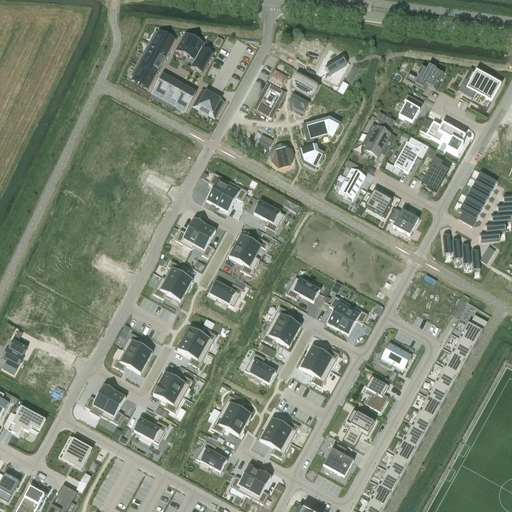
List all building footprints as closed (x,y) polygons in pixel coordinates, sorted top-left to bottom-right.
[(155,33),(148,45),(168,55),(176,41),(175,41),(174,44),(157,34),(159,32),(158,32),(157,34),(155,33)] [(185,35),(175,52),(185,58),(195,40),(185,35)] [(195,40),(185,58),(194,63),(202,50),(204,46),(195,40)] [(244,51),(255,55),(259,45),(248,40),(244,51)] [(148,45),(142,56),(162,66),(168,55),(148,45)] [(194,63),(191,69),(202,75),(214,55),(213,55),(213,56),(202,50),(194,63)] [(329,50),(317,74),(340,86),(352,61),(329,50)] [(142,56),(136,67),(156,77),(162,66),(142,56)] [(136,67),(130,78),(132,79),(131,82),(132,79),(149,88),(148,91),(156,77),(136,67)] [(409,75),(405,82),(425,93),(428,87),(435,91),(444,75),(429,67),(427,70),(422,67),(416,79),(409,75)] [(275,70),(267,83),(281,91),(288,77),(275,70)] [(472,73),(468,82),(472,84),(469,90),(476,94),(475,96),(478,97),(474,103),(479,106),(478,109),(486,113),(502,84),(482,73),(479,77),(472,73)] [(161,77),(152,95),(163,101),(173,84),(162,78),(162,77),(161,77)] [(301,77),(295,90),(301,93),(308,97),(315,85),(308,81),(301,77)] [(343,83),(339,92),(344,95),(348,85),(343,83)] [(173,84),(163,101),(174,107),(184,90),(173,84)] [(268,86),(255,108),(272,117),(284,95),(268,86)] [(184,90),(174,107),(185,113),(185,114),(195,96),(184,90)] [(323,91),(316,105),(329,112),(336,99),(323,91)] [(199,108),(197,112),(210,119),(212,116),(214,112),(216,108),(218,105),(220,101),(206,94),(204,98),(202,101),(201,105),(199,108)] [(293,97),(289,104),(291,110),(302,116),(308,106),(293,97)] [(406,107),(399,119),(412,126),(420,113),(419,112),(423,105),(407,97),(402,105),(406,107)] [(379,114),(376,121),(379,122),(387,127),(392,129),(395,123),(379,114)] [(194,115),(190,127),(206,133),(211,122),(194,115)] [(329,121),(316,125),(321,139),(327,137),(332,140),(340,127),(329,121)] [(425,121),(423,125),(434,132),(430,140),(440,145),(444,138),(451,142),(446,152),(457,158),(463,147),(461,146),(465,138),(442,126),(441,129),(433,124),(432,125),(425,121)] [(376,128),(384,132),(387,127),(379,122),(376,128)] [(306,128),(303,129),(307,143),(321,139),(316,125),(306,128)] [(371,137),(363,152),(364,150),(378,158),(377,160),(378,160),(385,148),(390,150),(396,139),(391,137),(391,136),(384,132),(376,128),(372,126),(367,135),(371,137)] [(262,137),(256,148),(267,153),(273,142),(262,137)] [(407,144),(394,168),(408,175),(417,159),(422,162),(425,157),(429,150),(411,140),(408,145),(407,144)] [(271,152),(270,158),(271,164),(278,171),(290,167),(293,158),(291,152),(287,147),(281,146),(276,148),(271,152)] [(316,148),(301,152),(304,163),(316,170),(323,157),(317,153),(316,148)] [(425,157),(434,162),(435,161),(438,163),(442,157),(429,150),(425,157)] [(421,186),(423,187),(436,194),(450,169),(438,163),(435,161),(434,162),(421,186)] [(351,171),(338,194),(339,195),(339,194),(352,201),(352,202),(353,202),(365,179),(354,173),(357,167),(348,162),(345,168),(351,171)] [(481,175),(477,182),(494,191),(498,185),(481,175)] [(214,189),(206,203),(217,209),(230,185),(214,176),(208,186),(214,189)] [(476,183),(473,190),(490,199),(493,192),(476,183)] [(230,185),(217,209),(228,215),(236,201),(241,204),(247,194),(230,185)] [(472,191),(468,197),(485,207),(489,200),(472,191)] [(367,193),(361,202),(367,205),(365,209),(383,219),(389,208),(390,208),(392,203),(380,197),(373,193),(372,196),(367,193)] [(468,199),(464,205),(481,214),(484,208),(468,199)] [(260,204),(253,216),(267,224),(264,229),(275,235),(284,217),(260,204)] [(463,207),(460,213),(477,222),(480,216),(463,207)] [(511,208),(498,209),(499,216),(511,215),(511,208)] [(395,211),(389,222),(395,225),(392,229),(409,238),(418,222),(402,212),(401,214),(395,211)] [(476,223),(462,215),(458,221),(472,229),(476,223)] [(511,217),(492,219),(493,226),(511,224),(511,217)] [(180,232),(175,243),(192,252),(193,250),(192,250),(205,227),(194,221),(186,235),(180,232)] [(205,227),(192,250),(193,250),(203,255),(201,257),(208,261),(213,251),(208,248),(216,233),(205,227)] [(505,227),(486,229),(487,235),(506,234),(505,227)] [(500,236),(481,238),(481,245),(500,243),(500,236)] [(241,238),(235,249),(255,260),(255,259),(261,250),(265,252),(268,246),(258,240),(255,245),(241,238)] [(450,238),(443,239),(445,258),(452,257),(450,238)] [(460,243),(453,244),(455,263),(461,262),(460,243)] [(235,249),(229,260),(243,267),(240,273),(250,279),(260,262),(255,259),(255,260),(235,249)] [(469,249),(462,249),(464,268),(471,268),(469,249)] [(494,253),(488,249),(480,263),(486,267),(494,253)] [(479,254),(472,255),(474,274),(481,273),(479,254)] [(164,281),(186,293),(192,282),(178,275),(181,269),(171,263),(167,270),(170,271),(164,281)] [(421,278),(411,296),(418,300),(417,301),(422,304),(420,308),(431,314),(433,310),(438,313),(446,299),(441,296),(444,291),(421,278)] [(162,279),(153,296),(163,302),(166,297),(180,304),(186,293),(164,281),(162,279)] [(295,280),(286,297),(296,303),(299,297),(313,305),(320,293),(295,280)] [(236,281),(233,287),(243,292),(246,287),(236,281)] [(216,284),(209,296),(233,310),(243,292),(233,287),(230,292),(216,284)] [(30,311),(26,319),(35,324),(40,316),(45,319),(52,307),(50,307),(54,299),(37,290),(33,298),(37,300),(31,311),(30,311)] [(334,312),(326,326),(337,332),(351,308),(335,298),(329,309),(334,312)] [(351,308),(337,332),(348,338),(356,324),(362,327),(367,317),(351,308)] [(279,309),(270,326),(295,339),(301,328),(287,321),(290,315),(279,309)] [(464,336),(461,341),(474,348),(487,325),(474,318),(469,327),(468,326),(463,335),(464,336)] [(270,326),(261,342),(271,348),(274,342),(289,350),(295,339),(270,326)] [(189,330),(183,341),(208,355),(217,338),(206,332),(203,338),(189,330)] [(6,350),(2,358),(7,361),(3,370),(14,376),(23,359),(22,358),(27,350),(17,344),(22,336),(18,333),(8,351),(6,350)] [(131,336),(122,353),(124,354),(124,353),(146,366),(152,355),(138,347),(141,341),(131,336)] [(456,350),(453,356),(466,363),(474,348),(461,341),(460,340),(455,350),(456,350)] [(183,341),(177,352),(191,360),(188,365),(199,371),(208,355),(183,341)] [(381,361),(403,373),(411,358),(412,358),(389,345),(389,346),(390,347),(382,361),(381,361)] [(312,349),(306,360),(330,374),(339,357),(329,351),(326,357),(312,349)] [(116,362),(113,369),(123,374),(126,369),(140,377),(146,366),(124,353),(124,354),(118,364),(116,362)] [(448,365),(445,371),(458,378),(466,363),(453,356),(452,355),(447,364),(448,365)] [(254,356),(244,373),(269,387),(276,375),(261,367),(264,361),(254,356)] [(306,360),(300,371),(314,379),(311,384),(321,390),(330,374),(306,360)] [(440,380),(437,385),(450,393),(458,378),(445,371),(444,370),(438,379),(440,380)] [(165,375),(159,386),(183,400),(192,383),(182,377),(179,383),(165,375)] [(371,380),(365,391),(377,398),(375,401),(370,398),(369,399),(365,406),(370,409),(380,415),(387,403),(382,400),(383,397),(391,384),(385,380),(382,386),(371,380)] [(432,395),(429,400),(442,407),(450,393),(437,385),(435,385),(430,394),(432,395)] [(159,386),(153,397),(167,405),(164,410),(174,416),(183,400),(159,386)] [(90,399),(84,409),(91,413),(93,408),(103,414),(114,394),(103,388),(96,402),(90,399)] [(0,421),(1,421),(3,417),(9,406),(3,402),(1,402),(4,397),(0,394),(0,421)] [(103,414),(100,418),(117,427),(123,417),(118,414),(125,400),(114,394),(103,414)] [(229,398),(220,415),(245,428),(251,417),(237,409),(240,404),(229,398)] [(424,409),(421,415),(433,422),(442,407),(429,400),(427,399),(422,408),(424,409)] [(12,433),(11,435),(18,438),(21,431),(28,435),(31,430),(39,434),(39,433),(45,423),(29,414),(21,409),(17,415),(12,426),(15,428),(12,433)] [(350,428),(342,443),(354,450),(359,441),(356,440),(360,433),(367,437),(374,425),(353,413),(349,421),(346,426),(350,428)] [(416,424),(413,430),(425,437),(433,422),(421,415),(419,414),(414,423),(416,424)] [(220,415),(211,431),(222,437),(225,431),(239,439),(245,428),(220,415)] [(140,421),(133,433),(158,447),(168,429),(157,424),(154,429),(140,421)] [(272,421),(266,432),(290,445),(300,429),(289,423),(286,429),(272,421)] [(407,439),(404,444),(417,451),(425,437),(413,430),(411,429),(406,438),(407,439)] [(266,432),(260,443),(274,451),(271,456),(281,462),(290,445),(266,432)] [(66,447),(61,455),(72,461),(70,464),(75,467),(74,469),(81,473),(91,454),(82,449),(84,447),(70,439),(69,440),(71,441),(67,447),(66,447)] [(399,453),(396,459),(409,466),(417,451),(404,444),(403,443),(398,453),(399,453)] [(205,444),(196,461),(220,475),(227,463),(213,455),(216,450),(205,444)] [(332,452),(323,468),(325,469),(344,480),(353,464),(343,458),(346,451),(337,446),(334,453),(332,452)] [(391,468),(388,474),(401,481),(409,466),(396,459),(395,458),(390,467),(391,468)] [(236,479),(230,489),(246,498),(260,474),(249,468),(241,482),(236,479)] [(383,483),(380,488),(393,495),(401,481),(388,474),(387,473),(382,482),(383,483)] [(260,474),(246,498),(263,507),(269,497),(263,494),(271,480),(260,474)] [(5,476),(0,484),(0,500),(8,505),(19,484),(5,476)] [(85,476),(81,483),(86,486),(91,479),(85,476)] [(278,486),(275,490),(282,494),(284,489),(278,486)] [(375,497),(372,503),(385,510),(393,495),(380,488),(379,488),(374,497),(375,497)] [(30,489),(17,511),(35,511),(44,497),(30,489)] [(49,511),(72,511),(76,507),(72,505),(62,499),(58,506),(56,504),(54,508),(52,507),(49,511)] [(366,511),(383,511),(385,510),(372,503),(371,502),(365,511),(366,511)]
